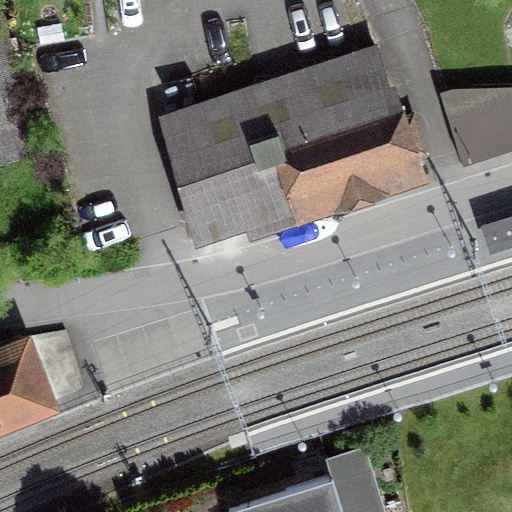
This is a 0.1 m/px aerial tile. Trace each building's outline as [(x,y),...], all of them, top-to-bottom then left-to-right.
[(0,159),(40,148),(0,16),(0,159)] [(163,115),(202,235),(413,166),(375,47),(163,115)] [(511,90),(442,91),(461,158),(511,140),(511,90)] [(511,240),(511,209),(482,219),(491,248),(511,240)] [(0,417),(46,399),(23,341),(0,349),(0,417)] [(332,473),(344,511),(382,511),(363,450),(329,461),(332,473)] [(344,511),(332,473),(229,505),(231,511),(344,511)]
